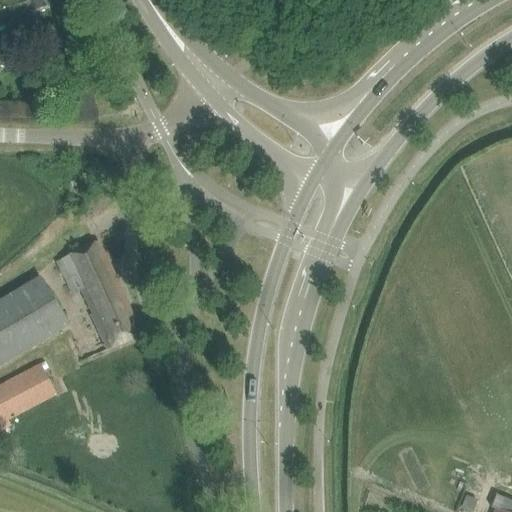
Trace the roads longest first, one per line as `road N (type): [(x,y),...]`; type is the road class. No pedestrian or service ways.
road 1 (tertiary): [(313,177),(264,297),(248,376),(251,511)]
road 2 (tertiary): [(283,511),(287,383),(304,310),(357,189)]
road 3 (unclassified): [(0,135),(143,135),(207,84)]
road 4 (tertiary): [(491,0),(386,78),(329,152)]
road 5 (tertiary): [(357,189),(424,105),(511,37)]
road 6 (tertiary): [(207,84),(236,123),(313,177)]
road 7 (tertiary): [(329,152),(257,98),(207,84)]
